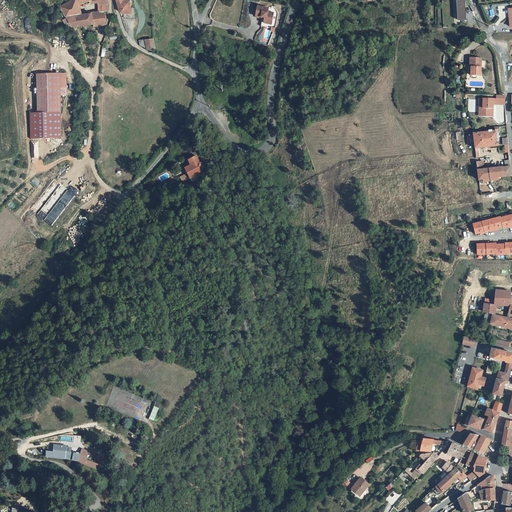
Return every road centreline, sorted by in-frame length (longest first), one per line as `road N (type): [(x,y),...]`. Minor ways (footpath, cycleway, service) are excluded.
road 1 (track): [(0,415),(132,350),(174,357),(226,381),(263,511)]
road 2 (tertiary): [(296,0),(275,67),(272,139),(264,148),(238,148),(199,94)]
road 3 (unclassified): [(126,198),(96,176),(90,151),(108,0)]
road 4 (unclassified): [(126,198),(0,346)]
road 5 (unclassified): [(199,94),(126,198)]
